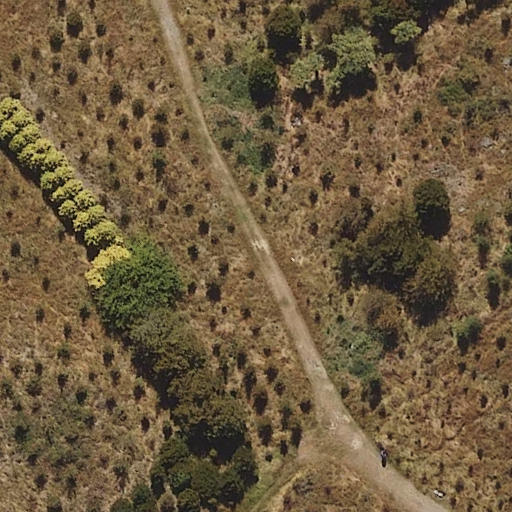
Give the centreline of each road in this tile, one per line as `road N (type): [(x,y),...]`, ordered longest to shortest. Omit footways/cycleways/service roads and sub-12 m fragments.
road 1 (track): [(436,511),(355,452),(160,0)]
road 2 (track): [(345,430),(257,511)]
